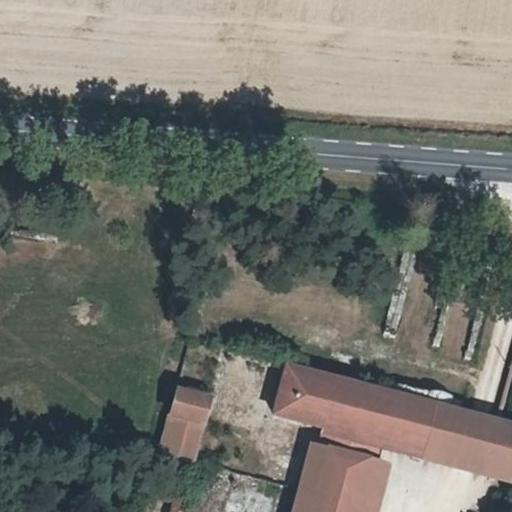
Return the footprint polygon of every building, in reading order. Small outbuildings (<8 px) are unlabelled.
[(272,411),(321,426),(336,376),(286,362),(272,411)] [(336,376),(321,426),(376,441),(450,463),(464,414),(336,376)] [(206,390),(171,380),(149,456),(185,465),(206,390)] [(450,463),(480,472),(494,423),(464,414),(450,463)] [(511,428),(494,423),(480,472),(505,479),(511,456),(511,428)] [(321,426),(296,511),(355,511),(376,441),(321,426)] [(279,432),(278,441),(282,445),(286,448),(291,449),(296,447),(300,444),(303,439),(299,430),(287,427),(279,432)]
